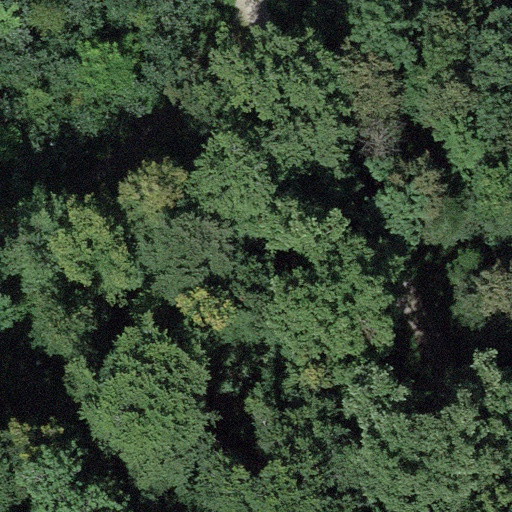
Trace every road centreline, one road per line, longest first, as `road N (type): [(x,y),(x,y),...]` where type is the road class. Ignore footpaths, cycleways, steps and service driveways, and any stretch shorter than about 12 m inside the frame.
road 1 (track): [(511,488),(255,58)]
road 2 (track): [(94,0),(231,70)]
